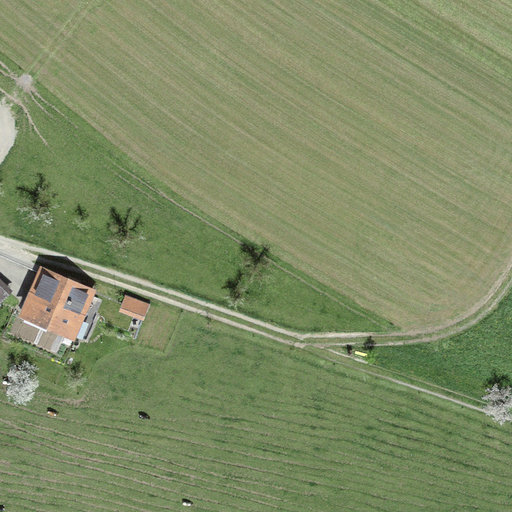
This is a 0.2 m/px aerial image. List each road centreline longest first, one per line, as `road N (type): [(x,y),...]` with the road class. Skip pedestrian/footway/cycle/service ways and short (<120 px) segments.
road 1 (track): [(511,420),(0,245)]
road 2 (track): [(298,347),(422,336),(487,313),(511,275)]
